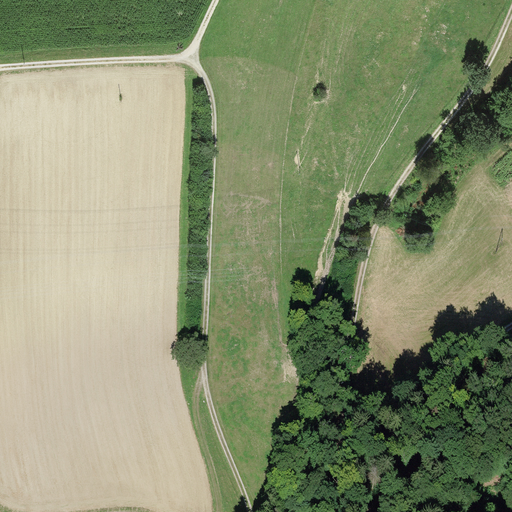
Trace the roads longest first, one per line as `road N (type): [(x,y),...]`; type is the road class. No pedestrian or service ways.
road 1 (track): [(319,511),(353,411),(353,301),(371,235),(389,195),(485,65),(511,8)]
road 2 (track): [(249,511),(204,373),(215,134),(209,88),(190,56),(215,0)]
road 3 (track): [(190,56),(0,68)]
road 4 (track): [(353,411),(511,330)]
road 5 (track): [(218,511),(197,422),(204,373)]
